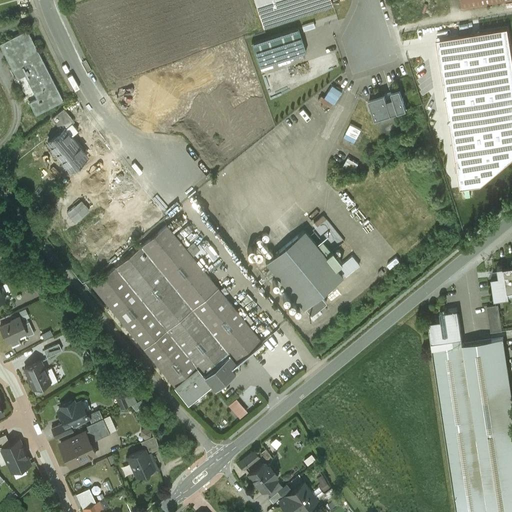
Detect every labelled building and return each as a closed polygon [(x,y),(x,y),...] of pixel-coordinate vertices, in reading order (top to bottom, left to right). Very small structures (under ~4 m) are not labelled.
[(330,0),(254,0),(263,26),(332,3),(330,0)] [(511,0),(460,0),(462,9),(511,0)] [(298,27),(251,42),(259,67),(306,51),(298,27)] [(27,29),(0,42),(0,44),(12,70),(40,56),(27,29)] [(40,56),(12,70),(17,79),(24,75),(36,98),(29,101),(35,114),(62,101),(40,56)] [(332,85),(325,97),(335,103),(342,90),(332,85)] [(385,96),(369,101),(375,119),(391,114),(391,113),(397,111),(406,109),(400,91),(392,93),(393,97),(386,100),(385,96)] [(64,107),(52,117),(61,130),(71,122),(72,122),(74,120),(64,107)] [(61,130),(47,141),(52,149),(51,150),(52,151),(54,150),(69,168),(86,154),(71,135),(78,130),(72,122),(71,122),(61,130)] [(356,141),(362,128),(351,123),(345,137),(356,141)] [(348,157),(345,166),(355,170),(359,161),(348,157)] [(186,247),(166,223),(92,284),(187,401),(209,384),(213,389),(234,372),(229,367),(262,340),(192,255),(199,249),(193,241),(186,247)] [(316,244),(304,229),(265,261),(303,307),(304,306),(319,294),(342,275),(335,267),(353,251),(344,240),(330,251),(321,240),(316,244)] [(5,252),(0,254),(0,261),(0,262),(6,259),(10,258),(5,252)] [(6,259),(0,262),(5,273),(11,270),(6,259)] [(498,276),(491,277),(494,299),(509,297),(508,289),(511,288),(511,265),(503,267),(502,263),(496,264),(498,276)] [(319,294),(304,306),(311,314),(326,302),(319,294)] [(498,304),(487,306),(490,332),(502,330),(498,304)] [(457,305),(444,307),(444,310),(439,311),(440,316),(427,318),(428,324),(431,342),(433,358),(454,497),(485,492),(463,343),(457,305)] [(19,316),(11,320),(11,321),(8,323),(0,326),(0,327),(7,342),(19,336),(18,335),(25,332),(26,331),(23,324),(19,316)] [(34,333),(28,321),(23,324),(26,331),(25,332),(27,336),(34,333)] [(511,398),(503,337),(463,343),(485,492),(511,488),(511,398)] [(58,342),(43,349),(47,356),(62,349),(58,342)] [(40,360),(24,367),(33,388),(35,392),(37,393),(43,390),(43,388),(43,387),(42,384),(50,380),(45,370),(40,360)] [(51,367),(45,370),(50,380),(42,384),(43,387),(57,380),(51,367)] [(130,391),(123,394),(128,405),(135,402),(130,391)] [(123,394),(117,397),(122,408),(128,405),(123,394)] [(240,417),(248,410),(237,397),(229,404),(240,417)] [(73,399),(60,405),(62,408),(58,410),(60,417),(61,416),(63,421),(67,419),(69,425),(89,416),(88,415),(85,409),(84,409),(80,400),(74,403),(73,399)] [(98,410),(88,415),(89,416),(91,422),(101,417),(98,410)] [(91,422),(86,424),(88,429),(85,430),(89,441),(109,432),(102,417),(91,422)] [(63,421),(51,426),(56,437),(72,430),(69,425),(67,419),(63,421)] [(152,435),(151,426),(141,428),(141,436),(152,435)] [(85,430),(60,442),(64,450),(63,451),(70,465),(95,453),(89,441),(85,430)] [(1,447),(10,443),(5,433),(0,435),(0,448),(1,448),(1,447)] [(155,434),(140,441),(144,448),(147,453),(159,448),(155,434)] [(1,448),(12,471),(29,463),(18,440),(10,443),(1,447),(1,448)] [(144,448),(128,456),(136,475),(153,467),(147,453),(144,448)] [(254,449),(238,461),(244,469),(260,456),(254,449)] [(265,449),(261,453),(268,462),(273,458),(265,449)] [(276,479),(263,463),(249,475),(262,490),(276,479)] [(304,482),(287,494),(292,501),(284,507),(288,511),(299,511),(317,499),(304,482)] [(331,487),(318,497),(324,504),(335,495),(331,487)] [(76,494),(82,508),(95,502),(89,488),(76,494)] [(511,488),(485,492),(454,497),(455,511),(486,511),(511,508),(511,488)] [(278,490),(269,498),(272,502),(281,494),(278,490)] [(132,498),(126,501),(131,511),(136,509),(132,498)] [(95,502),(82,508),(84,511),(103,511),(98,501),(95,502)]
